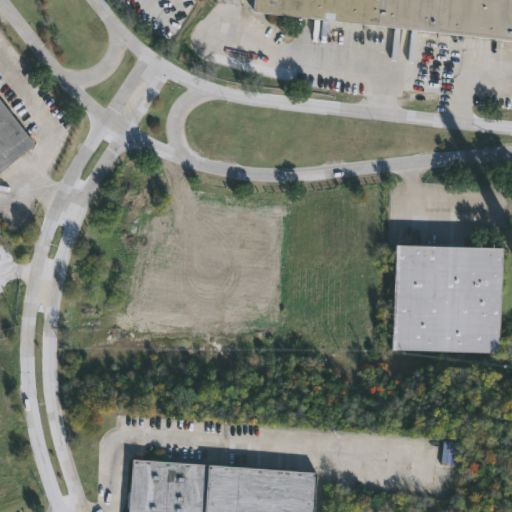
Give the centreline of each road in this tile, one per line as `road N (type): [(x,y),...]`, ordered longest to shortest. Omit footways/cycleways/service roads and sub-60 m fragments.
road 1 (tertiary): [(149,57),(63,198),(35,281),(26,378),(59,511)]
road 2 (tertiary): [(82,511),(48,377),(52,286),(78,208),(125,131)]
road 3 (tertiary): [(125,131),(238,171),(511,151)]
road 4 (tertiary): [(511,126),(234,97),(149,57)]
road 5 (tertiary): [(2,0),(59,71),(125,131)]
